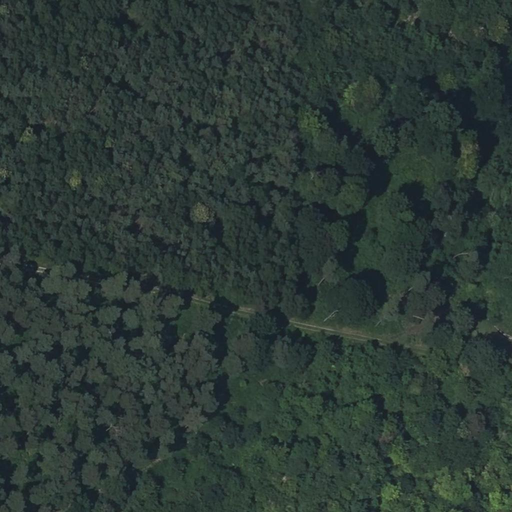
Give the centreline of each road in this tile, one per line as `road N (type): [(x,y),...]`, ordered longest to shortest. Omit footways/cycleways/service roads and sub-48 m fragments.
road 1 (track): [(0,260),(420,352),(441,353),(481,331),(511,347)]
road 2 (track): [(312,327),(308,265),(293,239),(310,38),(295,0)]
